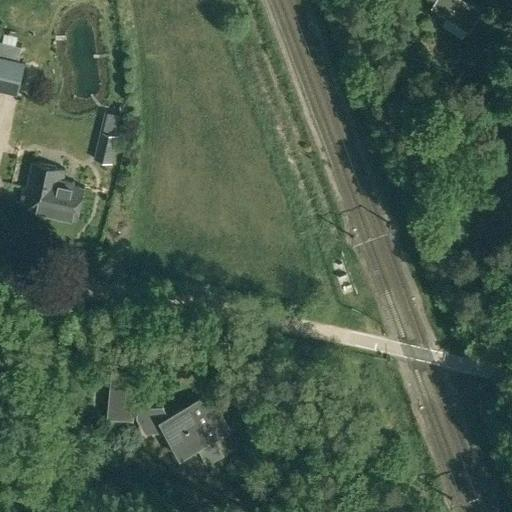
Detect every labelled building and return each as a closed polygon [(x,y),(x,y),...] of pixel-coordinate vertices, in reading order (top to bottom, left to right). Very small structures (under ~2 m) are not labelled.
[(438,0),(435,6),(468,29),(480,12),(462,0),(438,0)] [(21,43),(0,38),(0,50),(18,55),(21,43)] [(0,90),(18,95),(24,70),(0,63),(0,90)] [(94,158),(112,163),(119,134),(101,130),(94,158)] [(21,205),(78,218),(85,185),(74,182),(75,179),(63,177),(65,165),(34,158),(27,186),(25,186),(21,205)] [(504,186),(511,188),(511,163),(501,161),(497,175),(506,177),(504,186)] [(112,369),(107,417),(133,420),(138,372),(112,369)] [(165,429),(180,457),(231,429),(211,391),(169,414),(163,404),(145,406),(143,407),(142,407),(140,409),(138,410),(138,411),(137,412),(137,413),(136,415),(137,417),(137,418),(137,420),(144,431),(165,429)]
